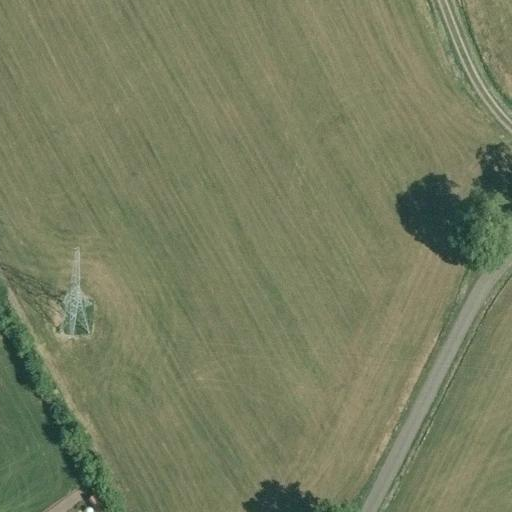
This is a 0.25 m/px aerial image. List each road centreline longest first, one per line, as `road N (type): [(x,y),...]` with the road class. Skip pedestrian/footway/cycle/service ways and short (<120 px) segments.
road 1 (unclassified): [(368,511),(480,292),(511,250)]
road 2 (track): [(439,0),(467,67),(511,129)]
